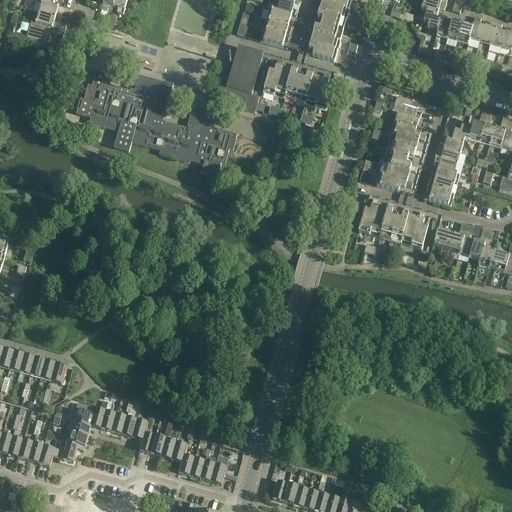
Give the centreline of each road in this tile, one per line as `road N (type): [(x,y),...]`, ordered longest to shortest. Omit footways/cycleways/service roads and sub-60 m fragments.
road 1 (tertiary): [(245,506),(368,66)]
road 2 (residential): [(226,500),(138,476),(124,483),(89,474),(59,491),(0,475)]
road 3 (tertiary): [(368,66),(511,99)]
